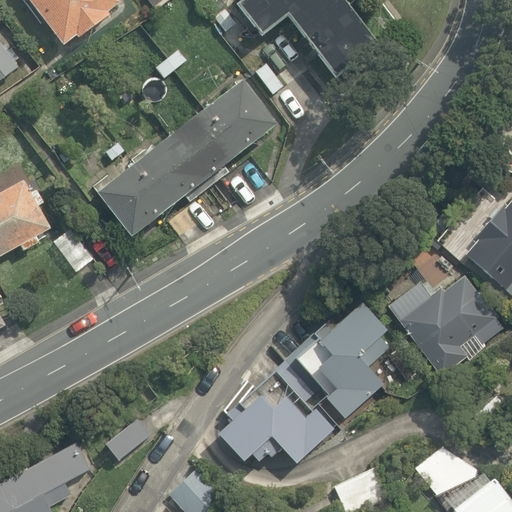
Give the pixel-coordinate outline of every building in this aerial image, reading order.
[(32,0),(72,53),(115,22),(111,15),(128,3),(125,0),(32,0)] [(246,0),(240,5),(266,38),(290,19),(336,79),(383,42),(350,0),(246,0)] [(0,34),(0,90),(26,74),(0,34)] [(189,63),(178,50),(153,71),(165,85),(189,63)] [(270,67),(256,77),(293,129),(325,106),(300,70),(281,84),(270,67)] [(280,125),(246,81),(95,196),(129,241),(280,125)] [(29,182),(0,198),(0,337),(18,328),(0,295),(0,265),(57,234),(29,182)] [(511,211),(510,214),(502,208),(475,241),(479,245),(467,260),(505,292),(511,284),(511,211)] [(423,287),(390,313),(441,376),(466,356),(461,351),(498,321),(467,282),(438,305),(423,287)] [(383,357),(398,344),(361,304),(293,365),(326,402),(346,423),(400,375),(383,357)] [(293,365),(287,358),(226,414),(237,427),(223,439),(252,470),(279,445),(300,468),(336,435),(316,412),(326,402),(293,365)] [(143,419),(104,446),(118,466),(157,439),(143,419)] [(511,511),(511,500),(498,481),(490,487),(457,441),(413,471),(441,511),(511,511)] [(80,443),(0,486),(0,511),(53,511),(51,508),(78,494),(73,484),(96,472),(80,443)] [(374,466),(334,489),(347,511),(361,511),(390,495),(374,466)] [(206,511),(223,493),(200,472),(170,503),(179,511),(206,511)]
